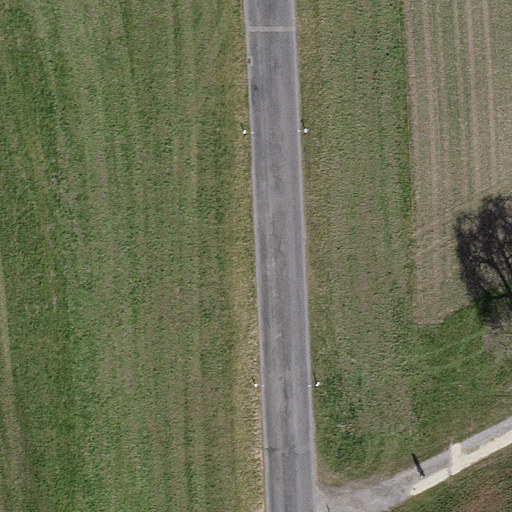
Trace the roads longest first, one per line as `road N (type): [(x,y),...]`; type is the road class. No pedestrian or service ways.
road 1 (unclassified): [(269,0),(292,511)]
road 2 (track): [(344,511),(511,430)]
